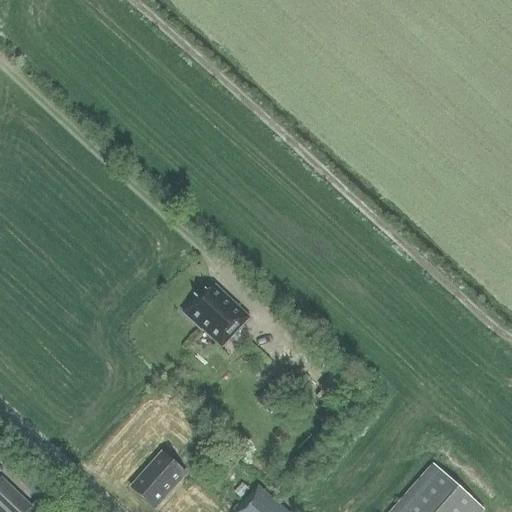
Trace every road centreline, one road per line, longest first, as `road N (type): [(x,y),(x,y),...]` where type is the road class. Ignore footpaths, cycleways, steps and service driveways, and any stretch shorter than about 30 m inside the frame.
road 1 (track): [(129,0),(511,338)]
road 2 (track): [(0,64),(204,250)]
